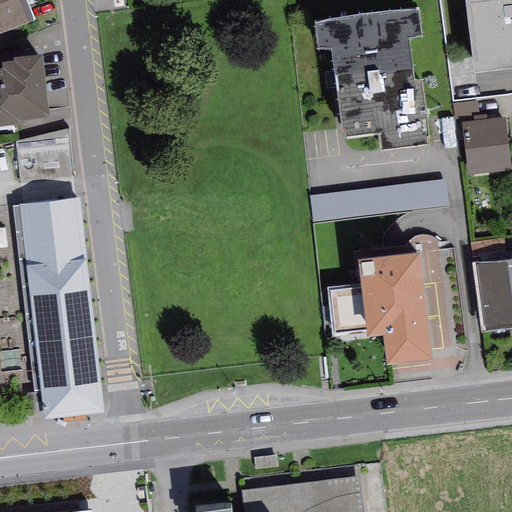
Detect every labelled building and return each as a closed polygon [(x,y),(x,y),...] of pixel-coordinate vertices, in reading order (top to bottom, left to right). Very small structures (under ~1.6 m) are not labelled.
[(0,0),(0,34),(35,21),(26,0),(0,0)] [(511,0),(499,0),(464,4),(474,79),(511,73),(511,0)] [(320,29),(314,29),(317,53),(323,52),(323,55),(331,54),(342,135),(344,134),(345,142),(378,138),(380,156),(427,150),(426,141),(429,141),(422,87),(414,88),(408,44),(416,43),(416,40),(421,40),(418,17),(412,18),(412,14),(380,18),(379,16),(353,20),(353,22),(320,26),(320,29)] [(0,132),(19,130),(18,124),(48,121),(41,60),(14,63),(14,66),(3,68),(4,73),(0,73),(0,132)] [(505,118),(461,122),(467,175),(511,170),(505,118)] [(68,130),(15,143),(19,183),(73,177),(68,130)] [(444,180),(309,197),(312,222),(448,206),(444,180)] [(40,390),(44,421),(103,415),(79,200),(12,207),(33,391),(40,390)] [(419,255),(358,262),(361,284),(366,331),(367,339),(383,337),(387,367),(432,361),(419,255)] [(511,259),(476,264),(485,330),(511,326),(511,259)] [(366,331),(361,284),(326,288),(332,335),(366,331)] [(241,486),(244,511),(362,511),(358,472),(241,486)] [(233,511),(231,487),(194,490),(196,511),(233,511)] [(91,511),(91,501),(0,510),(0,511),(91,511)]
